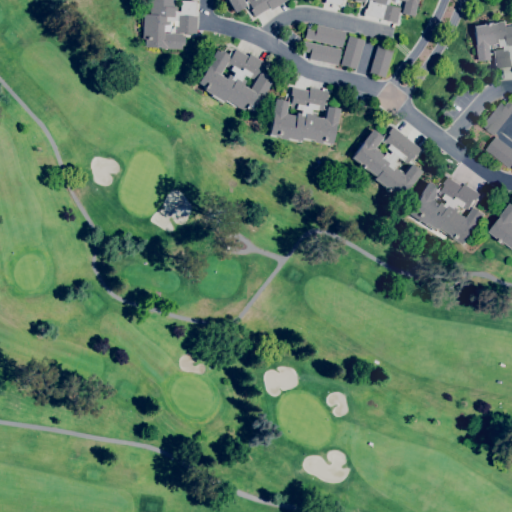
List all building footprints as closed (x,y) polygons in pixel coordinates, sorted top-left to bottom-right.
[(181,49),(159,48),(159,47),(143,46),(143,39),(140,38),(141,28),(139,28),(140,14),(146,14),(146,0),(172,0),(172,7),(175,7),(175,11),(178,11),(179,0),(195,1),(194,16),(196,16),(195,33),(181,32),(181,35),(183,35),(183,45),(181,45),(181,49)] [(252,17),(245,5),(233,12),(225,0),(285,0),(269,10),(267,7),(252,17)] [(395,23),(378,19),(379,18),(362,14),(363,8),(365,9),(367,1),(362,0),(360,0),(360,1),(356,0),(341,0),(340,5),(323,2),(323,0),(417,0),(413,16),(400,13),(403,1),(399,0),(392,0),(392,2),(387,0),(386,5),(398,8),(395,23)] [(494,70),(491,51),(503,49),(502,47),(499,47),(498,44),(487,45),(489,60),(480,61),(480,60),(476,61),(473,45),(475,45),(472,27),(482,25),(482,23),(491,22),(491,24),(504,22),(505,27),(511,25),(511,64),(510,65),(510,67),(494,70)] [(341,47),(303,38),(305,29),(313,31),(315,24),(344,31),(341,47)] [(354,69),(339,64),(347,36),(363,40),(354,69)] [(336,65),(307,59),(308,52),(300,51),(302,41),(339,49),(336,65)] [(383,78),(367,73),(376,44),(392,49),(383,78)] [(251,113),(243,108),(242,111),(234,106),(234,107),(222,100),(220,103),(209,96),(209,95),(201,90),(203,88),(195,83),(203,69),(202,68),(213,50),(217,52),(218,50),(227,55),(228,53),(230,54),(234,48),(247,56),(248,53),(263,62),(259,68),(262,70),(261,72),(268,76),(267,78),(272,81),(261,99),(259,98),(251,113)] [(330,146),(299,140),(298,142),(267,136),(271,114),(270,114),(273,99),(289,102),(291,95),(288,95),(290,87),(307,91),(308,88),(327,91),(325,99),(323,99),(322,106),(338,109),(335,125),(334,125),(330,146)] [(511,110),(493,136),(480,126),(498,102),(503,107),(509,100),(511,102),(511,110)] [(397,200),(382,189),(383,187),(372,179),(374,176),(365,169),(364,170),(356,165),(358,163),(350,157),(361,143),(360,142),(370,129),(383,139),(388,134),(386,132),(391,126),(420,149),(415,155),(413,154),(409,160),(413,163),(412,165),(420,172),(410,185),(409,184),(397,200)] [(511,163),(508,169),(485,150),(495,137),(511,150),(511,163)] [(462,246),(436,229),(434,232),(406,214),(418,196),(417,196),(426,182),(440,191),(444,185),(442,184),(446,177),(461,187),(463,184),(479,195),(475,201),(473,200),(469,206),(484,215),(475,228),(474,227),(462,246)] [(511,248),(505,243),(503,245),(496,240),(497,239),(488,233),(500,217),(510,203),(511,204),(511,248)]
